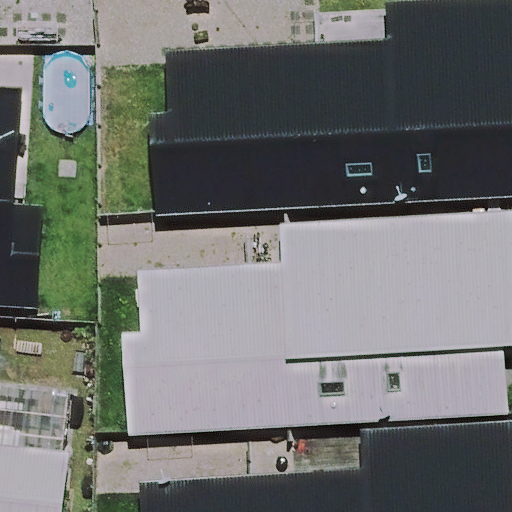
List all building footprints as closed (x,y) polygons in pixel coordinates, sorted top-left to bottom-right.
[(511,199),(511,0),(386,0),(387,32),(166,38),(168,103),(150,104),(153,210),(511,199)] [(0,296),(33,298),(38,198),(17,197),(22,77),(0,75),(0,296)] [(511,215),(511,204),(278,218),(281,258),(138,266),(141,328),(123,329),(129,432),(507,410),(503,339),(511,338),(511,215)] [(511,511),(511,411),(356,423),(359,460),(140,476),(143,511),(511,511)] [(0,511),(60,511),(67,448),(0,440),(0,511)]
